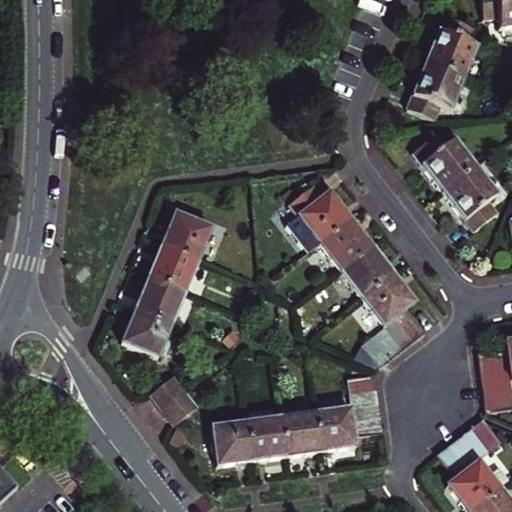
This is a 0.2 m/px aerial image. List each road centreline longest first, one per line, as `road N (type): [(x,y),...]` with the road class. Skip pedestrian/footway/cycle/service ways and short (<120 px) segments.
road 1 (residential): [(402,0),(355,118),(353,152),(468,303)]
road 2 (residential): [(37,0),(34,202),(16,292)]
road 3 (residential): [(401,489),(403,457),(468,303)]
road 4 (residential): [(122,456),(73,362),(16,292)]
road 5 (residential): [(0,378),(64,400),(122,456)]
